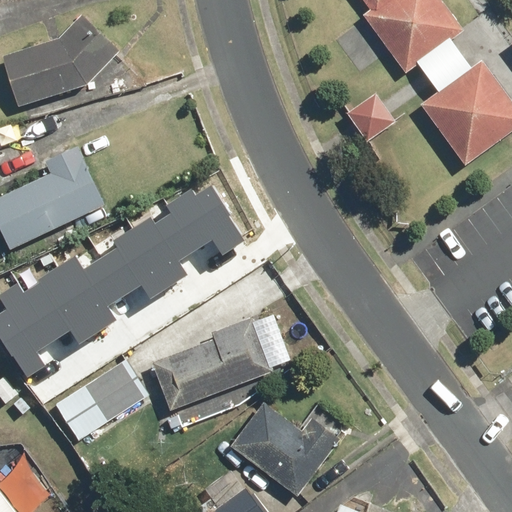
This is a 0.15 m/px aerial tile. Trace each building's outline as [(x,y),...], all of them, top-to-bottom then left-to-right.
[(392,0),(362,0),(373,14),(392,0)] [(463,31),(441,0),(393,0),(368,18),(406,71),(463,31)] [(93,85),(123,49),(85,17),(66,39),(9,55),(24,105),(93,85)] [(511,132),(511,103),(482,61),(423,102),(467,165),(511,132)] [(379,93),(353,112),(373,139),(399,120),(379,93)] [(0,203),(0,218),(14,247),(108,202),(89,161),(0,203)] [(10,311),(0,317),(0,341),(27,382),(53,365),(44,352),(70,335),(80,349),(123,320),(115,307),(142,289),(150,300),(189,274),(180,261),(215,237),(224,251),(244,238),(212,191),(195,202),(189,194),(83,266),(78,258),(23,295),(18,287),(1,298),(10,311)] [(154,358),(172,408),(277,369),(258,319),(154,358)] [(62,403),(85,438),(152,395),(129,360),(62,403)] [(7,374),(0,379),(0,393),(9,405),(16,400),(27,414),(34,409),(23,394),(7,374)] [(315,419),(307,432),(268,403),(236,446),(302,494),(317,474),(318,475),(342,438),(315,419)] [(0,511),(21,511),(0,484),(0,511)] [(211,511),(264,511),(248,487),(211,511)]
